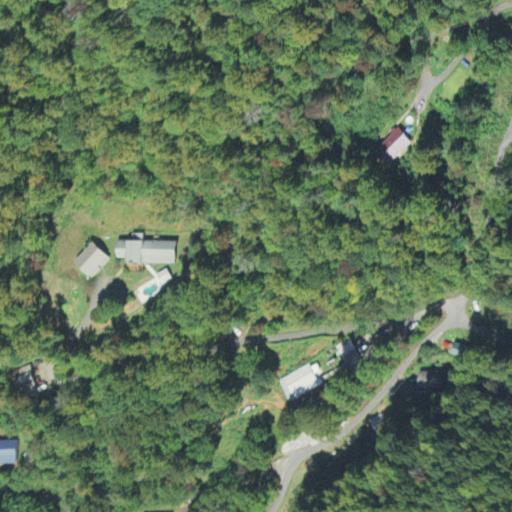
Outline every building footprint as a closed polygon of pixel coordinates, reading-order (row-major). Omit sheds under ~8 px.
[(415,144),(399,129),(378,151),(394,166),(415,144)] [(145,243),(145,236),(133,236),(133,243),(119,243),(118,261),(129,261),(129,266),(179,267),(180,244),(145,243)] [(75,265),(93,281),(111,261),(93,245),(75,265)] [(369,368),(351,343),(338,352),(356,378),(369,368)] [(281,381),(292,404),(322,390),(312,367),(281,381)] [(444,391),(444,374),(420,374),(420,392),(444,391)] [(0,467),(19,467),(18,443),(0,443),(0,467)]
